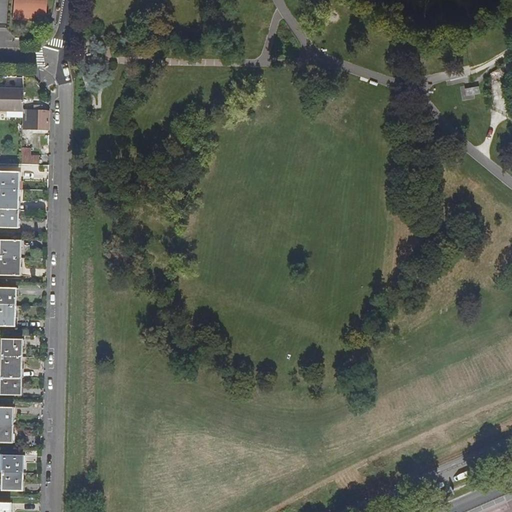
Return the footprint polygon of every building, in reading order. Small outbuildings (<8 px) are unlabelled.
[(15,0),(14,20),(45,22),(46,0),(15,0)] [(0,88),(0,111),(23,112),(23,89),(0,88)] [(26,109),(26,129),(48,130),(49,110),(46,110),(37,110),(26,109)] [(22,148),(22,164),(39,164),(39,156),(31,155),(32,148),(22,148)] [(0,227),(17,228),(19,172),(0,171),(0,227)] [(0,256),(0,274),(20,275),(21,240),(0,239),(0,253),(0,254),(0,257),(0,256)] [(0,325),(16,326),(16,288),(0,287),(0,325)] [(0,394),(21,395),(22,340),(2,339),(1,357),(0,356),(0,394)] [(0,442),(12,442),(13,407),(0,406),(0,442)] [(0,472),(2,473),(1,490),(22,491),(23,456),(0,455),(0,472)] [(0,511),(9,511),(10,503),(0,502),(0,511)]
